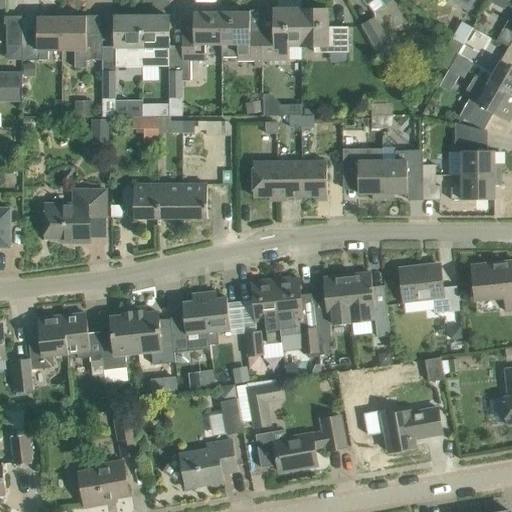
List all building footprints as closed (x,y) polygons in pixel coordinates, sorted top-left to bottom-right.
[(364,0),(375,14),(386,6),(381,0),(364,0)] [(451,0),(475,16),(486,0),(451,0)] [(505,0),(488,0),(488,1),(503,11),(508,2),(505,0)] [(208,45),(223,45),(222,7),(205,7),(205,13),(194,13),(195,20),(182,20),(183,33),(183,71),(183,81),(191,81),(190,61),(208,61),(208,45)] [(222,7),(223,45),(223,61),(263,60),(263,32),(250,32),(250,12),(239,12),(239,7),(222,7)] [(328,9),(301,10),(301,45),(315,45),(315,53),(349,52),(349,27),(335,27),(335,35),(328,35),(328,9)] [(275,32),(263,32),(263,60),(290,60),(289,45),(301,45),(301,10),(275,10),(275,32)] [(49,52),(63,51),(62,11),(52,11),(52,17),(38,18),(38,35),(23,35),(23,39),(23,46),(23,60),(49,60),(49,52)] [(86,60),(103,60),(103,34),(87,34),(87,17),(73,17),(73,11),(62,11),(63,51),(73,51),(73,67),(86,67),(86,60)] [(23,46),(23,39),(23,35),(23,16),(7,16),(7,46),(23,46)] [(116,17),(116,67),(143,66),(143,47),(143,17),(116,17)] [(143,47),(143,66),(170,66),(170,17),(143,17),(143,47)] [(362,24),(377,50),(390,42),(375,17),(362,24)] [(508,45),(507,46),(510,48),(511,49),(511,23),(508,21),(497,40),(508,45)] [(459,27),(453,37),(463,43),(469,32),(459,27)] [(454,62),(458,55),(463,46),(450,38),(436,63),(449,71),(454,62)] [(511,49),(510,48),(490,83),(511,95),(511,49)] [(473,63),(458,55),(454,62),(469,71),(473,63)] [(454,62),(449,71),(464,79),(469,71),(454,62)] [(24,72),(24,77),(35,77),(35,64),(24,63),(24,72)] [(170,71),(170,98),(183,98),(183,81),(183,71),(170,71)] [(22,72),(0,72),(0,87),(21,88),(23,88),(22,72)] [(116,72),(103,72),(103,117),(116,117),(116,72)] [(511,95),(490,83),(476,75),(467,90),(473,94),(460,116),(485,130),(494,114),(505,120),(511,109),(511,95)] [(0,102),(21,102),(21,88),(0,87),(0,102)] [(183,98),(170,98),(171,117),(183,117),(183,98)] [(246,104),(248,115),(263,112),(261,101),(246,104)] [(76,105),(76,117),(92,117),(92,105),(76,105)] [(301,110),(301,105),(290,105),(290,116),(301,116),(301,110)] [(383,128),(383,115),(370,115),(370,128),(383,128)] [(392,115),(383,115),(383,128),(392,128),(392,115)] [(290,116),(288,116),(288,128),(313,128),(313,116),(301,116),(290,116)] [(145,143),(159,142),(159,117),(134,117),(134,129),(145,129),(145,143)] [(93,120),(93,146),(108,146),(108,121),(93,120)] [(182,121),(183,133),(194,133),(194,120),(182,121)] [(172,133),(183,133),(182,121),(172,121),(172,133)] [(263,133),(276,133),(276,122),(263,122),(263,133)] [(488,132),(456,123),(456,151),(462,151),(462,175),(502,175),(502,165),(495,164),(495,151),(488,151),(488,132)] [(383,148),(344,148),(344,177),(359,177),(359,194),(373,194),(373,200),(383,200),(383,148)] [(395,148),(383,148),(383,200),(394,200),(394,194),(408,194),(408,186),(423,186),(423,150),(395,150),(395,148)] [(279,197),(278,162),(254,163),(254,197),(279,197)] [(303,162),(278,162),(279,197),(303,197),(303,162)] [(327,162),(303,162),(303,197),(328,196),(327,162)] [(436,164),(423,165),(423,175),(436,175),(436,164)] [(224,184),(232,184),(231,170),(223,170),(224,184)] [(436,175),(423,175),(423,186),(423,200),(441,200),(440,186),(436,186),(436,175)] [(502,175),(462,175),(462,188),(452,188),(452,200),(461,200),(465,200),(479,200),(496,200),(495,185),(502,185),(502,175)] [(186,185),(186,218),(212,218),(212,209),(208,209),(208,184),(186,185)] [(160,218),(160,185),(134,185),(135,218),(160,218)] [(186,185),(160,185),(160,218),(186,218),(186,185)] [(83,205),(46,205),(46,238),(63,238),(64,242),(91,242),(90,217),(107,217),(106,191),(83,191),(83,205)] [(0,208),(0,247),(11,248),(11,209),(0,208)] [(511,261),(472,266),(474,286),(476,300),(504,297),(506,311),(511,310),(511,261)] [(401,270),(404,301),(433,298),(435,314),(460,311),(457,286),(443,288),(440,266),(401,270)] [(371,273),(348,275),(353,323),(371,321),(376,320),(378,337),(390,336),(387,304),(375,305),(373,287),(371,273)] [(327,310),(315,312),(317,328),(319,343),(329,342),(331,342),(330,325),(353,323),(348,275),(324,278),(325,292),(327,310)] [(289,278),(276,279),(282,336),(283,352),(304,350),(302,334),(302,329),(305,329),(301,295),(300,278),(290,280),(289,278)] [(262,282),(252,284),(256,326),(266,325),(268,344),(264,345),(265,356),(265,359),(284,357),(283,352),(282,336),(276,279),(262,281),(262,282)] [(217,292),(204,293),(210,349),(211,359),(217,359),(215,345),(219,345),(218,331),(231,330),(228,298),(217,299),(217,292)] [(171,317),(172,323),(175,353),(210,349),(204,293),(193,295),(193,302),(183,303),(185,316),(171,317)] [(145,307),(134,308),(139,353),(153,352),(154,364),(176,362),(175,353),(172,323),(160,324),(159,312),(145,314),(145,307)] [(112,329),(100,330),(105,369),(127,368),(125,355),(139,353),(134,308),(123,309),(124,316),(111,317),(112,329)] [(105,369),(100,330),(88,332),(87,313),(64,316),(68,353),(80,352),(80,360),(91,359),(93,376),(105,375),(105,369)] [(29,343),(31,360),(31,369),(55,367),(54,355),(68,353),(64,316),(38,318),(40,342),(29,343)] [(453,327),(448,333),(449,340),(452,340),(462,339),(461,326),(453,327)] [(305,329),(302,329),(302,334),(304,350),(304,354),(320,352),(319,343),(317,328),(305,329)] [(262,331),(246,333),(249,358),(265,356),(264,345),(262,331)] [(329,342),(319,343),(320,352),(330,351),(329,342)] [(384,353),(380,359),(380,366),(393,365),(392,353),(384,353)] [(430,360),(425,360),(429,382),(434,381),(444,379),(445,379),(444,374),(442,362),(441,358),(440,358),(430,360)] [(456,359),(442,362),(445,374),(458,371),(456,359)] [(31,360),(12,362),(15,392),(16,392),(26,391),(33,390),(31,369),(31,360)] [(316,365),(313,371),(313,374),(321,373),(320,365),(316,365)] [(187,386),(210,384),(208,370),(186,372),(187,386)] [(247,371),(234,374),(235,384),(249,381),(247,371)] [(280,382),(248,388),(255,429),(271,425),(268,404),(283,401),(280,382)] [(235,386),(222,387),(223,400),(236,399),(235,386)] [(385,410),(364,414),(368,436),(385,433),(389,453),(417,448),(415,439),(443,434),(438,408),(411,413),(410,410),(386,414),(385,410)] [(129,411),(114,414),(119,440),(135,437),(129,411)] [(272,432),(256,435),(261,468),(278,465),(279,472),(318,465),(316,451),(328,448),(328,451),(346,448),(340,416),(320,420),(323,433),(287,439),(274,441),(272,432)] [(12,436),(16,466),(33,464),(29,434),(12,436)] [(224,482),(223,474),(238,471),(233,439),(206,444),(207,450),(175,455),(163,472),(176,481),(184,480),(186,489),(224,482)] [(97,470),(79,473),(85,507),(104,503),(103,499),(130,495),(124,461),(96,466),(97,470)]
